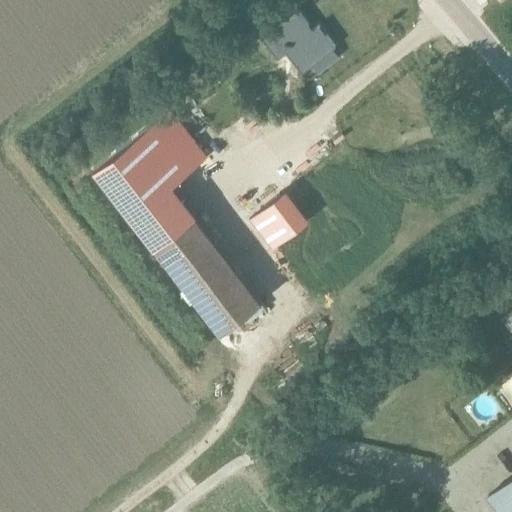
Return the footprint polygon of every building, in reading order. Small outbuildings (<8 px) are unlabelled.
[(301,72),(335,46),(318,25),(313,29),(296,9),(261,37),(277,58),(286,52),(301,72)] [(130,216),(172,184),(207,157),(170,109),(93,168),(130,216)] [(314,155),(240,211),(297,286),(371,229),(314,155)] [(260,300),(194,216),(155,247),(187,288),(180,294),(190,306),(197,300),(221,331),(260,300)] [(511,308),(502,317),(511,329),(511,308)] [(502,511),(511,511),(511,477),(489,495),(502,511)]
